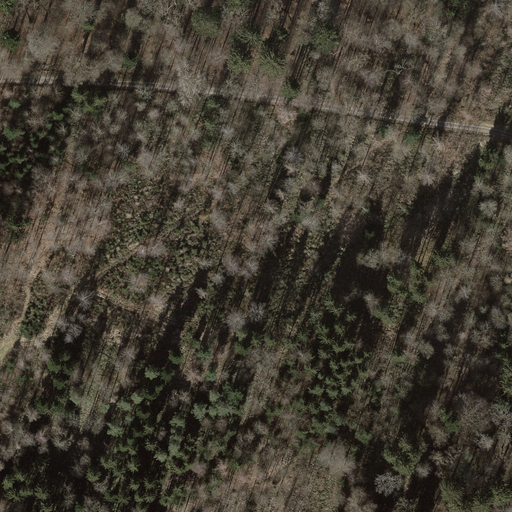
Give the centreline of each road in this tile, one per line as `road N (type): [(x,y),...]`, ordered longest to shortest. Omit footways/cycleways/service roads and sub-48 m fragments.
road 1 (track): [(0,79),(211,91),(511,137)]
road 2 (motorway): [(511,421),(11,511)]
